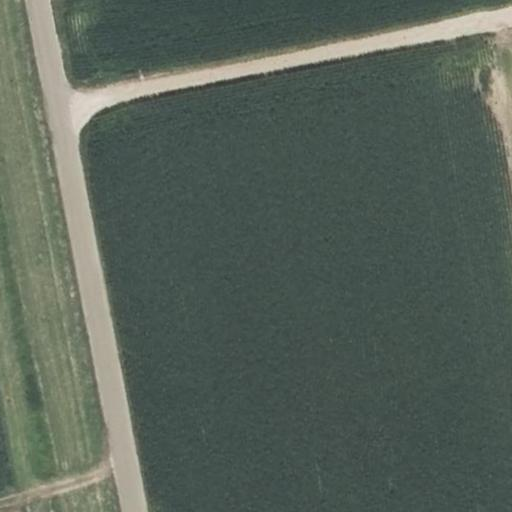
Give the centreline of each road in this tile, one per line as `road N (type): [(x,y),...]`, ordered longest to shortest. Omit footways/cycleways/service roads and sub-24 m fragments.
road 1 (tertiary): [(44,0),(138,511)]
road 2 (track): [(63,98),(511,14)]
